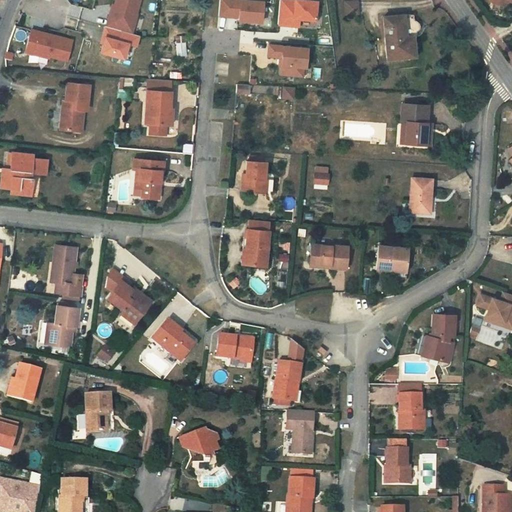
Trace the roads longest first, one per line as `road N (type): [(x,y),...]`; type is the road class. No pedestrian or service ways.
road 1 (residential): [(350,332),(468,265),(488,109),(506,75)]
road 2 (residential): [(0,212),(202,237)]
road 3 (residential): [(202,237),(211,281),(229,305),(350,332)]
road 4 (residential): [(348,511),(350,332)]
road 5 (residential): [(205,82),(202,237)]
